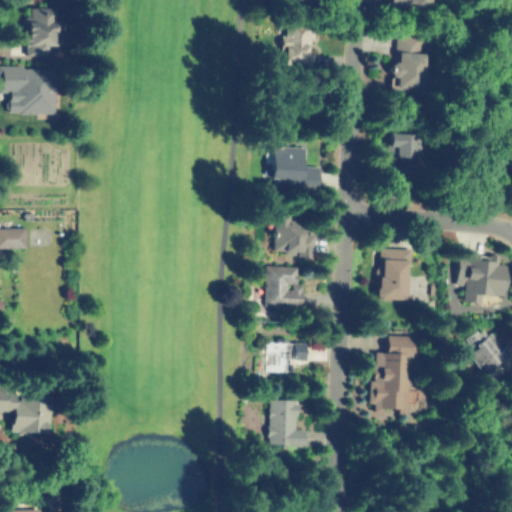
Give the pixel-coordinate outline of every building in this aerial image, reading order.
[(50,8),(51,16),(56,16),(56,34),(51,34),(51,44),(22,45),(21,8),(50,8)] [(304,65),(279,66),(279,23),(303,23),(304,65)] [(422,86),(392,87),(391,30),(421,30),(422,86)] [(53,67),(0,67),(0,92),(8,92),(8,113),(53,113),(53,67)] [(409,156),(410,182),(387,182),(387,157),(382,157),(381,125),(415,125),(416,156),(409,156)] [(298,143),(299,163),(314,163),(315,193),(292,193),(292,191),(268,191),(267,144),(298,143)] [(300,212),(301,230),(312,230),(312,248),(301,248),(301,249),(267,249),(266,213),(300,212)] [(0,216),(11,216),(11,224),(25,224),(25,246),(0,246),(0,216)] [(402,297),(370,298),(370,249),(401,248),(402,297)] [(457,302),(475,303),(475,295),(497,296),(498,264),(493,264),(494,256),(461,254),(461,258),(450,257),(449,285),(458,285),(457,302)] [(292,263),(292,284),(297,284),(297,304),(255,305),(255,285),(261,285),(261,263),(292,263)] [(500,355),(479,372),(454,341),(475,324),(500,355)] [(406,354),(407,388),(402,389),(402,407),(371,407),(371,382),(373,381),(373,352),(383,352),(383,332),(409,332),(409,354),(406,354)] [(294,336),(294,339),(305,339),(305,360),(294,360),(294,369),(266,369),(259,369),(259,349),(266,349),(265,337),(294,336)] [(0,385),(3,385),(3,387),(45,386),(46,430),(20,430),(20,431),(7,431),(7,406),(3,407),(3,409),(0,409),(0,385)] [(293,397),(294,426),(303,426),(303,446),(264,447),(263,397),(293,397)]
